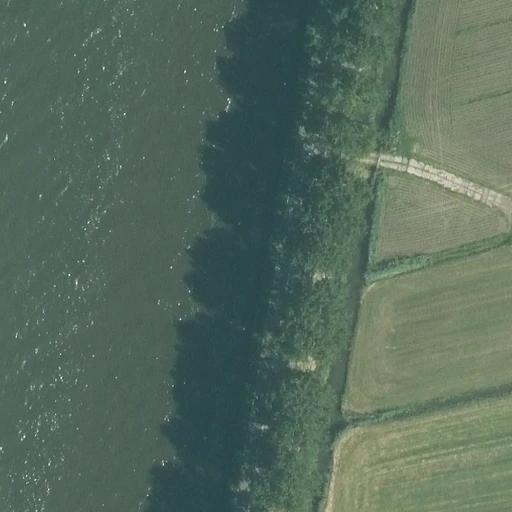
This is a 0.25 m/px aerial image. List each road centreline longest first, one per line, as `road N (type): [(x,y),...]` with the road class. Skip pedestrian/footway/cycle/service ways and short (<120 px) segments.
road 1 (tertiary): [(251,511),(339,0)]
road 2 (track): [(511,209),(381,158),(313,152)]
